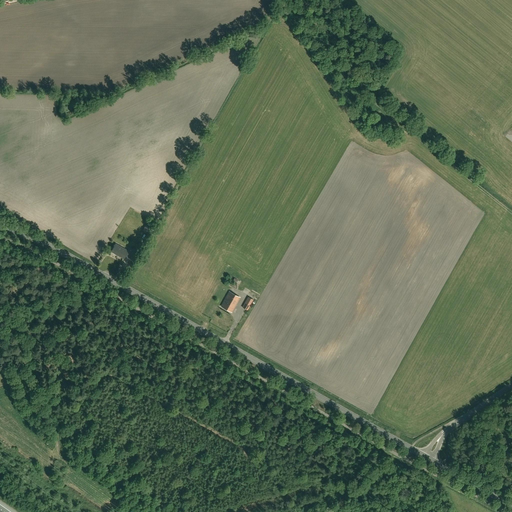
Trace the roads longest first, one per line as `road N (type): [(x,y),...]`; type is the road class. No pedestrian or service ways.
road 1 (secondary): [(429,459),(0,224)]
road 2 (track): [(280,0),(386,112),(511,212)]
road 3 (track): [(51,416),(65,414),(112,373),(247,451)]
road 4 (track): [(59,461),(47,404),(0,305)]
